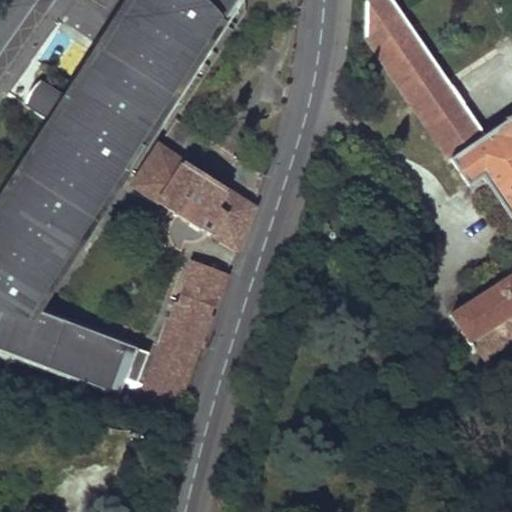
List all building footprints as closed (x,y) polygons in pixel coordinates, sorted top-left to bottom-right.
[(122,0),(84,60),(59,97),(50,110),(57,114),(43,135),(0,199),(0,361),(118,394),(123,375),(132,346),(28,318),(237,0),(122,0)] [(478,139),(388,0),(365,0),(364,37),(462,189),(477,180),(511,234),(511,272),(440,319),(472,368),(511,342),(511,132),(505,122),(478,139)] [(59,97),(84,60),(54,40),(30,77),(59,97)] [(57,114),(50,110),(28,95),(14,116),(43,135),(57,114)] [(251,210),(152,148),(136,199),(234,260),(251,210)] [(195,259),(147,390),(178,402),(225,270),(195,259)] [(133,378),(141,348),(132,346),(123,375),(133,378)]
